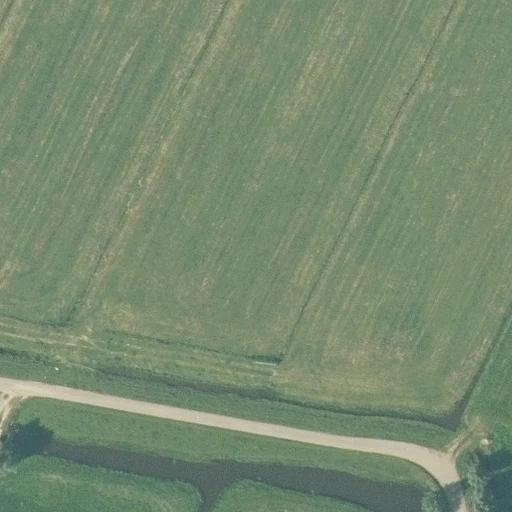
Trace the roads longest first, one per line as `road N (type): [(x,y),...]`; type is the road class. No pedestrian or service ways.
road 1 (unclassified): [(458,511),(443,469),(416,455),(0,384)]
road 2 (track): [(78,398),(87,347),(0,331)]
